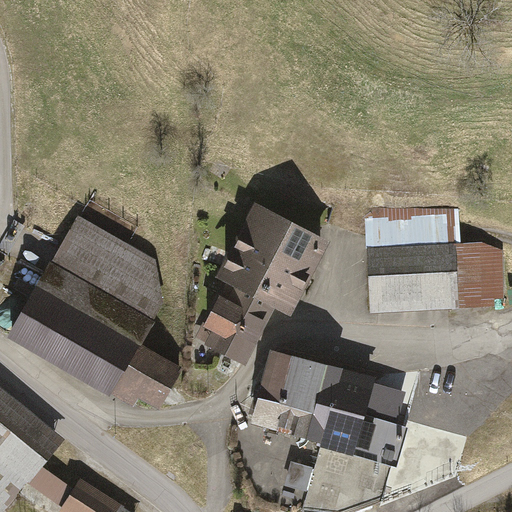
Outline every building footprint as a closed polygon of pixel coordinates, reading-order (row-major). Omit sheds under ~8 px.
[(325,246),(252,207),(214,280),(235,291),(228,304),(218,299),(201,331),(211,337),(205,349),(222,358),(215,371),(229,379),(236,365),(244,370),(274,312),(287,318),(325,246)] [(376,221),(363,222),(368,315),(508,306),(504,248),(462,250),(460,211),(375,216),(376,221)] [(177,274),(78,218),(4,349),(104,405),(110,395),(131,407),(135,400),(155,411),(181,365),(139,342),(177,274)] [(378,382),(273,352),(249,426),(322,445),(312,472),(295,466),(288,486),(305,492),(299,508),(317,511),(348,511),(385,500),(405,430),(358,416),(362,401),(373,404),(378,382)] [(0,507),(6,511),(8,511),(31,483),(43,468),(63,441),(0,394),(0,507)] [(429,454),(417,450),(406,483),(418,487),(429,454)] [(117,511),(121,508),(79,480),(73,490),(43,468),(31,483),(65,511),(117,511)]
